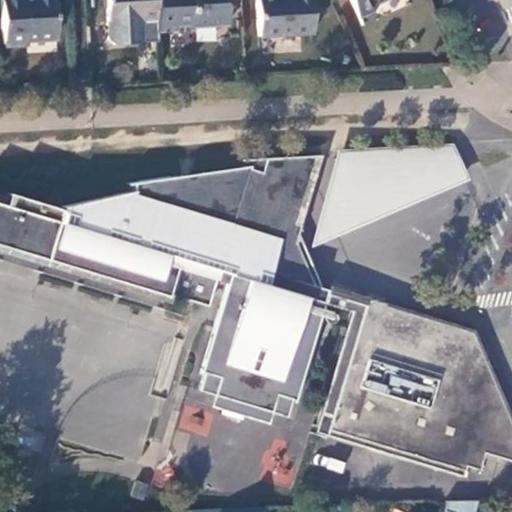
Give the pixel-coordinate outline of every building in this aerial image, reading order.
[(0,0),(0,5),(2,43),(26,42),(26,38),(55,37),(53,0),(0,0)] [(104,0),(107,40),(112,44),(141,43),(141,33),(157,32),(154,0),(104,0)] [(157,32),(172,32),(191,30),(191,27),(226,25),(225,5),(221,2),(221,0),(154,0),(157,32)] [(254,0),(257,36),(312,33),(310,0),(254,0)] [(349,0),(357,18),(372,11),(376,3),(382,0),(349,0)] [(314,243),(471,184),(455,140),(435,148),(418,144),(399,151),(376,146),(358,152),(336,147),(314,243)] [(226,284),(200,373),(202,373),(198,391),(286,418),(290,402),(295,403),(328,291),(293,281),(291,252),(299,226),(294,224),(314,156),(264,158),(260,172),(249,168),(250,165),(132,182),(134,191),(60,207),(58,211),(6,195),(2,207),(0,206),(0,248),(169,300),(170,296),(207,307),(216,281),(226,284)] [(328,291),(295,403),(322,412),(333,415),(328,430),(464,470),(463,476),(464,476),(467,465),(480,469),(485,453),(511,460),(511,417),(474,328),(367,297),(366,302),(329,291),(330,287),(329,286),(328,291)] [(176,427),(205,437),(214,413),(185,403),(176,427)]
